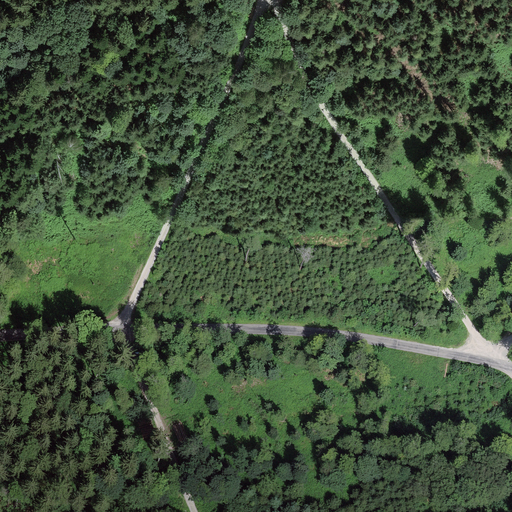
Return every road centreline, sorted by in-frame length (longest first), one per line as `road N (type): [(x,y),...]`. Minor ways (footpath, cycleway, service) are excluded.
road 1 (track): [(192,511),(134,361),(129,313),(263,0)]
road 2 (unclassified): [(489,357),(344,333),(129,313),(0,325)]
road 3 (track): [(272,0),(304,78),(489,357),(511,371)]
